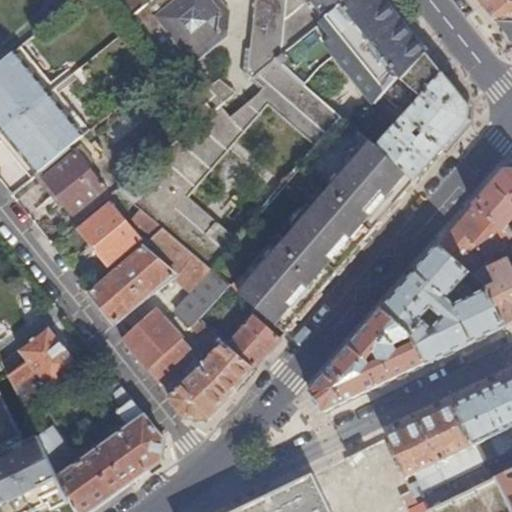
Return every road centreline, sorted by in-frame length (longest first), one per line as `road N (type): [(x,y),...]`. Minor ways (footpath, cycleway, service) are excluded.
road 1 (tertiary): [(209,465),(511,122)]
road 2 (residential): [(0,210),(209,465)]
road 3 (residential): [(229,484),(511,354)]
road 4 (tertiary): [(511,102),(428,0)]
